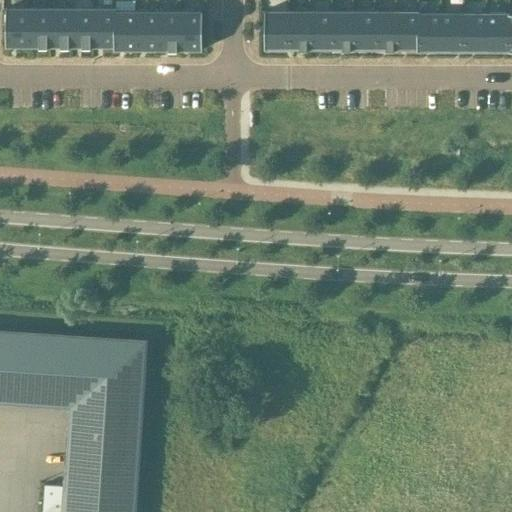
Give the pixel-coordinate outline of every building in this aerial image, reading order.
[(6,7),(6,46),(29,46),(29,7),(6,7)] [(29,7),(29,46),(50,46),(50,7),(29,7)] [(50,7),(50,46),(72,46),(72,7),(50,7)] [(72,7),(72,46),(93,46),(94,8),(72,7)] [(94,8),(93,46),(114,46),(114,49),(115,49),(115,8),(94,8)] [(115,8),(115,49),(137,49),(137,10),(116,10),(116,8),(115,8)] [(137,10),(137,49),(158,49),(158,10),(137,10)] [(158,10),(158,49),(171,49),(180,49),(180,10),(158,10)] [(180,10),(180,49),(202,49),(202,31),(203,10),(180,10)] [(265,36),(265,48),(288,48),(288,10),(265,10),(265,36)] [(288,10),(288,48),(310,48),(310,10),(288,10)] [(310,10),(310,48),(331,48),(331,10),(310,10)] [(331,10),(331,48),(353,48),(353,10),(345,10),(331,10)] [(353,10),(353,48),(375,48),(375,10),(353,10)] [(375,10),(375,48),(396,48),(396,10),(375,10)] [(396,10),(396,48),(417,48),(417,50),(418,50),(418,11),(396,10)] [(418,11),(418,50),(441,50),(441,12),(422,12),(419,12),(419,10),(418,11)] [(441,12),(441,50),(463,50),(463,12),(441,12)] [(463,12),(463,50),(486,50),(486,12),(463,12)] [(486,12),(486,50),(509,50),(509,12),(486,12)] [(370,161),(411,162),(411,152),(370,151),(370,161)] [(44,483),(42,511),(136,511),(142,430),(67,425),(63,482),(63,485),(61,484),(44,483)]
